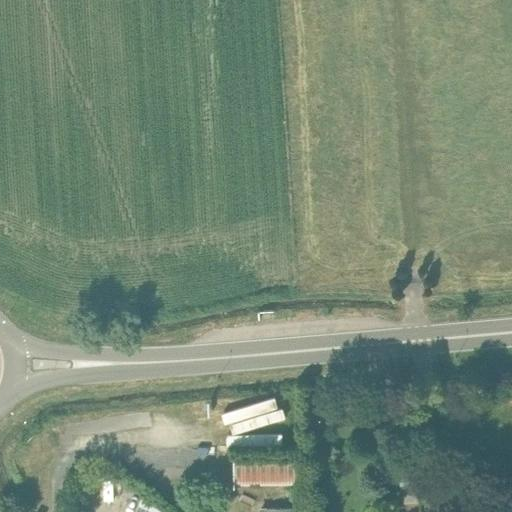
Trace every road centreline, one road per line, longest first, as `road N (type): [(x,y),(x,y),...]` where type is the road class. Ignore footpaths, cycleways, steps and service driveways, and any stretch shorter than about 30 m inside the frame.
road 1 (secondary): [(97,364),(511,332)]
road 2 (track): [(417,339),(392,0)]
